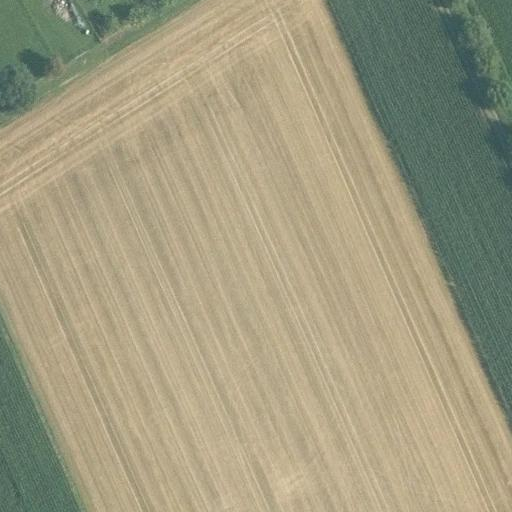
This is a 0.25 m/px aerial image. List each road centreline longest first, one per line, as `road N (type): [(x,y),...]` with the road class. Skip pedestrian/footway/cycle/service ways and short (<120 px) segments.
road 1 (track): [(185,0),(0,113)]
road 2 (track): [(444,0),(511,142)]
